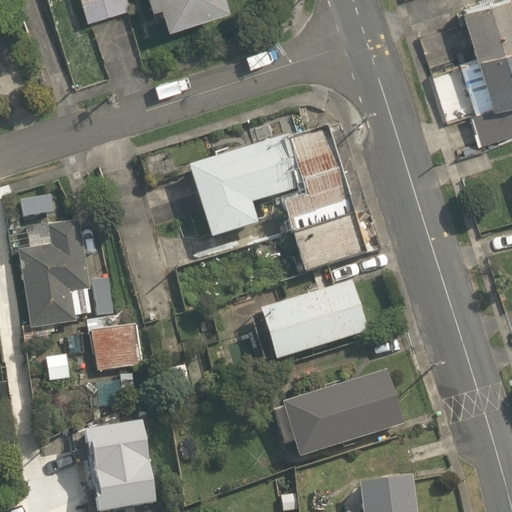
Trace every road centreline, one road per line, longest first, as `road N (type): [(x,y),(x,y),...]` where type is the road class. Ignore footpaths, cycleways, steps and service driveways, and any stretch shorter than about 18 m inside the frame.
road 1 (residential): [(363,45),(511,501)]
road 2 (residential): [(363,45),(0,160)]
